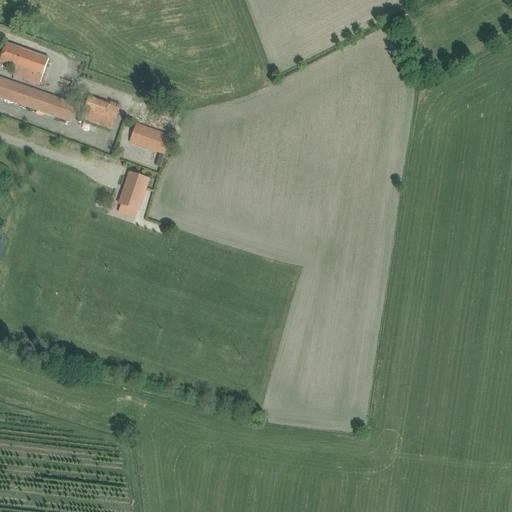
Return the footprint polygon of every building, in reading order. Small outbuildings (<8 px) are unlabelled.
[(0,61),(16,67),(13,76),(40,85),(49,59),(7,43),(0,61)] [(0,96),(71,121),(77,106),(0,78),(0,96)] [(81,117),(111,128),(119,108),(88,97),(81,117)] [(130,141),(163,153),(169,136),(136,125),(130,141)] [(139,212),(150,179),(129,172),(118,204),(139,212)]
